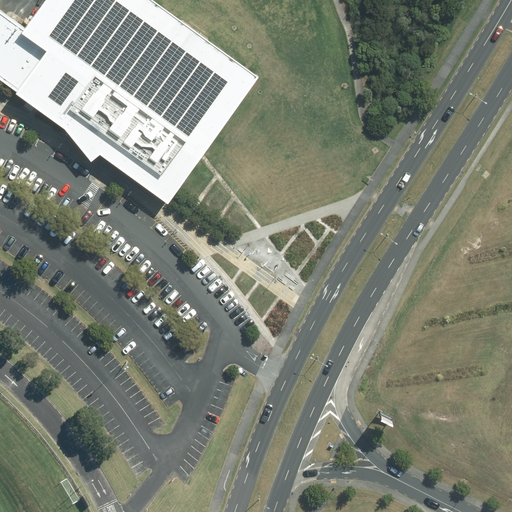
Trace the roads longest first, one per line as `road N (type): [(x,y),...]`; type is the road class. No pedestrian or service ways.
road 1 (secondary): [(235,511),(320,310),(510,0)]
road 2 (secondary): [(511,73),(338,357),(275,511)]
